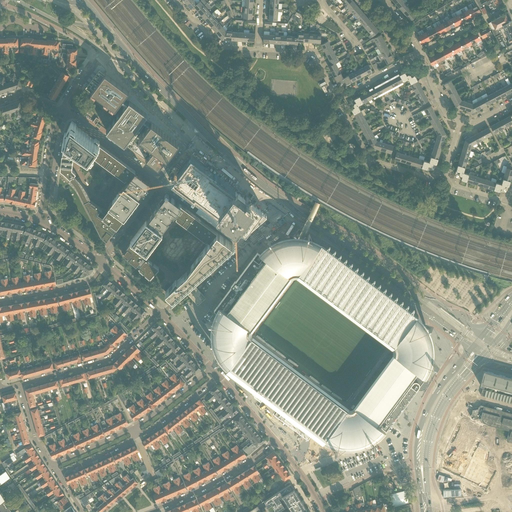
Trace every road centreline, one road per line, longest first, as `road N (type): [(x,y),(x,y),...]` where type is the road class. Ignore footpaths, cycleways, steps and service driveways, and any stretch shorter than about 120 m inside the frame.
road 1 (secondary): [(320,230),(197,128),(137,64)]
road 2 (secondary): [(483,336),(320,230)]
road 3 (secondary): [(320,230),(472,348)]
road 4 (residential): [(57,473),(154,426),(217,375)]
road 5 (residential): [(211,368),(134,427),(51,465)]
road 6 (residential): [(56,21),(102,52),(187,141)]
road 7 (secondary): [(472,348),(421,423),(415,457),(424,496)]
road 8 (residential): [(19,384),(113,354),(158,311)]
road 9 (secondary): [(424,496),(433,423),(482,355)]
road 10 (residential): [(148,511),(212,483),(274,440)]
road 11 (residential): [(444,174),(373,161),(342,95)]
